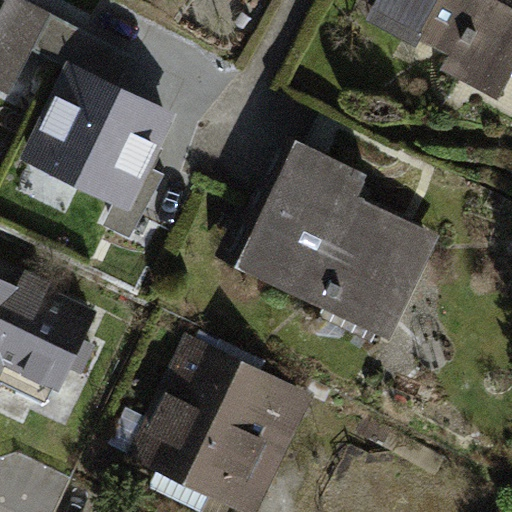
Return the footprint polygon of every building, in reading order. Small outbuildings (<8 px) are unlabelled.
[(44,9),(25,0),(0,0),(0,88),(3,90),(44,9)] [(511,0),(370,0),(370,2),(507,76),(511,66),(511,0)] [(115,91),(133,55),(71,23),(52,59),(72,69),(115,91)] [(115,91),(72,69),(30,154),(125,199),(166,116),(115,91)] [(349,171),(290,143),(236,256),(326,300),(328,297),(342,293),(376,309),(393,276),(385,260),(401,226),(348,200),(358,179),(361,180),(364,173),(352,166),(349,171)] [(16,290),(0,282),(0,381),(18,390),(27,371),(54,385),(65,362),(79,369),(91,344),(77,337),(88,314),(20,282),(16,290)] [(286,388),(192,343),(139,452),(159,461),(148,485),(202,511),(214,488),(233,497),(286,388)]
